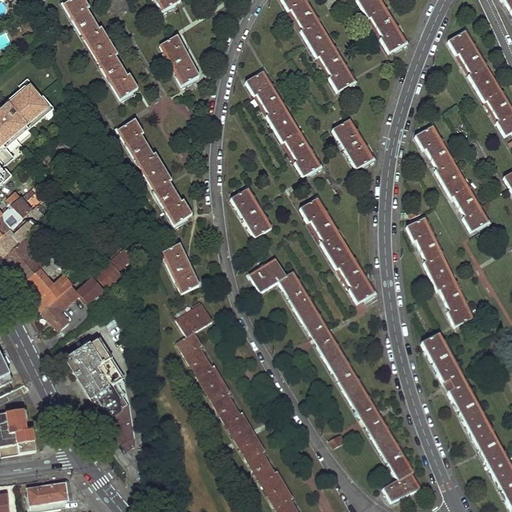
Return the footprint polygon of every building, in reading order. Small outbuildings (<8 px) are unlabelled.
[(16,0),(13,0),(11,2),(18,10),(23,6),(16,0)] [(119,99),(135,89),(128,76),(125,77),(114,57),(115,56),(100,29),(97,30),(86,10),(88,9),(82,0),(71,0),(63,5),(119,99)] [(156,0),(162,11),(178,2),(177,0),(156,0)] [(337,94),(353,84),(302,0),(280,0),(289,14),(291,12),(302,32),(300,33),(316,60),(318,59),(330,79),(329,80),(337,94)] [(388,53),(404,44),(377,0),(355,0),(368,20),(370,19),(382,39),(381,40),(388,53)] [(511,0),(499,0),(501,3),(503,2),(511,16),(511,0)] [(511,132),(511,113),(464,34),(448,43),(456,57),(458,56),(469,75),(468,76),(483,103),(486,102),(498,123),(496,124),(504,137),(511,132)] [(181,86),(197,77),(176,38),(159,47),(181,86)] [(303,178),(319,169),(261,74),(245,84),(254,99),(256,98),(268,116),(266,118),(282,145),(284,143),(296,163),(294,165),(303,178)] [(0,169),(13,159),(5,149),(47,114),(47,109),(29,87),(24,86),(4,102),(7,106),(12,111),(5,117),(2,114),(0,115),(0,169)] [(12,111),(7,106),(0,111),(2,114),(5,117),(12,111)] [(174,225),(191,215),(182,201),(180,202),(168,182),(169,180),(153,154),(151,155),(140,136),(142,135),(134,122),(117,132),(174,225)] [(355,169),(371,160),(349,122),(333,131),(355,169)] [(470,234),(486,224),(431,129),(415,138),(423,153),(425,152),(436,171),(434,172),(449,198),(452,197),(464,218),(462,219),(470,234)] [(511,194),(511,174),(503,179),(511,194)] [(34,194),(31,191),(3,215),(0,217),(0,239),(9,232),(18,224),(14,220),(19,216),(22,220),(32,212),(25,204),(34,194)] [(254,238),(270,228),(247,191),(230,200),(254,238)] [(357,304),(373,294),(316,200),(300,210),(308,224),(311,223),(322,242),(320,244),(336,269),(338,268),(351,289),(349,290),(357,304)] [(454,327),(471,319),(423,220),(406,228),(413,243),(415,242),(425,262),(423,263),(437,291),(439,290),(449,312),(447,313),(454,327)] [(20,244),(34,232),(28,225),(13,236),(9,232),(0,239),(0,257),(2,260),(20,244)] [(24,249),(38,236),(34,232),(20,244),(24,249)] [(52,259),(55,257),(51,252),(39,260),(31,252),(28,254),(24,249),(20,244),(2,260),(22,284),(52,259)] [(93,277),(96,280),(102,287),(106,291),(120,277),(116,273),(130,262),(117,246),(104,258),(108,264),(93,277)] [(180,296),(197,288),(178,246),(162,254),(180,296)] [(41,313),(70,288),(63,279),(66,276),(52,259),(22,284),(19,287),(41,313)] [(392,508),(419,491),(410,475),(411,474),(292,274),(285,278),(275,262),(249,277),(259,294),(277,283),(397,483),(383,492),(392,508)] [(78,281),(85,274),(81,270),(74,276),(78,281)] [(93,283),(90,279),(75,293),(70,288),(41,313),(57,332),(67,323),(59,314),(79,297),(87,306),(102,293),(99,290),(93,283)] [(93,283),(99,290),(102,287),(96,280),(93,283)] [(296,511),(289,500),(291,498),(275,472),(273,473),(262,454),(263,453),(241,416),(239,416),(227,396),(229,395),(213,368),(211,369),(199,350),(201,349),(193,335),(211,323),(201,306),(175,321),(185,339),(176,344),(277,511),(296,511)] [(511,511),(511,472),(438,336),(422,345),(511,511)] [(119,443),(132,435),(127,407),(114,386),(121,380),(97,342),(67,360),(119,443)] [(0,389),(13,384),(0,356),(0,389)] [(0,458),(34,454),(31,432),(25,434),(22,413),(0,416),(0,458)] [(332,449),(343,444),(340,436),(328,441),(332,449)] [(63,486),(26,491),(29,511),(51,511),(64,510),(63,503),(65,502),(63,486)]
